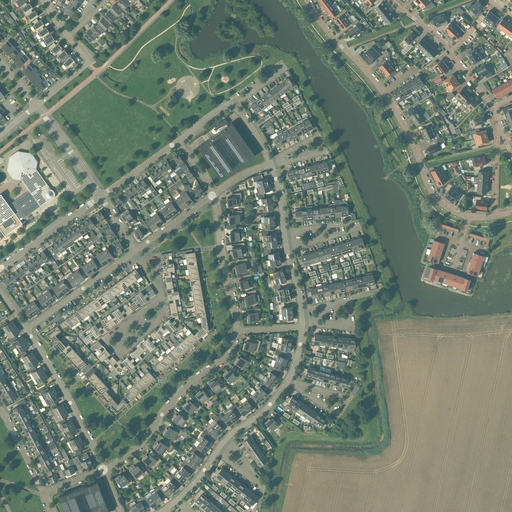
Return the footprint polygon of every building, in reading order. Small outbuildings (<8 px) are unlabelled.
[(125,0),(118,0),(119,1),(117,4),(126,13),(128,10),(126,7),(129,3),(125,0)] [(332,4),(329,0),(328,0),(321,6),(324,10),(332,4)] [(376,0),(366,0),(362,4),(366,8),(376,0)] [(435,6),(431,1),(431,0),(423,0),(419,4),(423,9),(425,6),(428,9),(435,6)] [(478,1),(470,10),(478,17),(482,12),(480,10),(483,6),(478,1)] [(26,2),(20,5),(22,8),(18,11),(22,16),(25,13),(31,9),(33,8),(29,3),(27,4),(26,2)] [(70,2),(67,6),(74,11),(75,10),(76,11),(78,8),(70,2)] [(374,8),(378,13),(385,6),(382,2),(374,8)] [(126,13),(117,4),(115,6),(113,5),(109,9),(111,11),(116,16),(117,16),(120,12),(123,15),(126,13)] [(328,14),(335,8),(332,4),(324,10),(328,14)] [(73,13),(74,11),(67,6),(63,11),(66,12),(66,13),(66,14),(67,14),(67,15),(68,14),(72,17),(74,13),(73,13)] [(378,13),(381,16),(389,10),(385,6),(378,13)] [(328,14),(331,19),(339,13),(335,8),(328,14)] [(31,9),(25,13),(27,15),(25,17),(29,22),(38,15),(35,10),(33,12),(31,9)] [(349,17),(345,12),(346,11),(345,9),(339,13),(340,16),(334,20),(338,26),(339,25),(349,17)] [(381,16),(384,20),(392,14),(389,10),(381,16)] [(111,11),(109,13),(108,12),(103,16),(105,18),(105,17),(111,23),(114,19),(115,20),(118,17),(117,16),(116,16),(111,11)] [(487,25),(494,15),(489,11),(485,16),(482,14),(478,18),(487,25)] [(395,19),(392,14),(384,20),(388,25),(395,19)] [(448,23),(444,14),(433,18),(436,25),(440,23),(441,26),(448,23)] [(499,18),(494,15),(487,25),(492,29),(499,18)] [(349,17),(339,25),(342,30),(351,23),(353,26),(359,21),(357,19),(353,21),(350,16),(349,17)] [(14,21),(10,17),(5,22),(9,25),(14,21)] [(105,17),(105,18),(103,20),(102,19),(98,23),(105,30),(108,26),(111,29),(114,26),(111,23),(105,17)] [(36,31),(37,30),(42,26),(44,25),(41,19),(38,21),(37,18),(31,22),(33,25),(32,25),(36,31)] [(502,29),(507,22),(503,19),(497,26),(502,29)] [(511,25),(507,22),(502,29),(506,33),(511,25)] [(98,23),(96,25),(95,24),(94,25),(93,24),(90,28),(91,29),(98,36),(98,35),(101,32),(102,33),(105,30),(98,23)] [(451,23),(444,30),(448,33),(455,27),(454,27),(451,23)] [(455,27),(448,33),(452,37),(458,30),(461,28),(457,24),(454,27),(455,27)] [(347,33),(351,38),(355,34),(356,35),(361,31),(357,25),(347,33)] [(41,38),(42,37),(47,34),(49,32),(46,27),(44,29),(42,26),(37,30),(38,32),(38,33),(41,38)] [(458,30),(452,37),(456,41),(462,34),(462,35),(465,32),(464,31),(461,28),(458,30)] [(91,29),(89,31),(88,30),(84,34),(86,37),(86,38),(86,39),(87,39),(88,39),(91,42),(94,38),(95,39),(98,36),(98,35),(98,36),(91,29)] [(407,46),(401,52),(404,55),(413,46),(410,43),(417,36),(417,35),(417,34),(414,31),(414,32),(413,31),(409,35),(408,34),(405,38),(406,38),(403,42),(407,46)] [(0,40),(0,41),(2,43),(4,41),(9,37),(10,35),(8,33),(7,35),(5,37),(1,32),(0,33),(0,40)] [(41,38),(40,39),(42,41),(43,41),(47,46),(55,40),(56,39),(54,36),(53,37),(51,35),(49,36),(47,34),(42,37),(41,38)] [(12,44),(14,43),(10,38),(1,46),(4,51),(5,50),(12,44)] [(427,42),(423,38),(416,45),(420,49),(427,42)] [(368,58),(376,51),(378,49),(374,45),(376,43),(374,41),(367,43),(371,47),(364,54),(368,58)] [(56,45),(54,42),(48,48),(50,50),(50,51),(54,55),(55,54),(57,52),(60,49),(62,47),(58,43),(56,45)] [(430,45),(427,42),(420,49),(424,52),(430,45)] [(5,50),(8,54),(15,48),(12,44),(5,50)] [(434,49),(430,45),(424,52),(427,56),(434,49)] [(15,48),(8,54),(12,58),(19,52),(22,50),(18,46),(15,48)] [(478,47),(467,54),(470,59),(481,53),(478,47)] [(61,61),(62,61),(64,58),(67,56),(68,54),(64,50),(62,51),(60,49),(55,54),(58,56),(57,57),(61,61)] [(368,58),(372,63),(381,55),(381,54),(384,52),(383,51),(381,52),(378,49),(376,51),(368,58)] [(438,53),(434,49),(427,56),(431,60),(438,53)] [(22,56),(19,52),(12,58),(15,62),(22,56)] [(481,53),(470,59),(473,65),(481,60),(483,62),(489,59),(487,56),(484,58),(481,53)] [(15,62),(15,63),(19,67),(20,65),(22,68),(25,65),(30,61),(31,60),(26,54),(23,57),(22,56),(15,62)] [(382,65),(379,67),(382,72),(393,63),(389,59),(390,58),(388,55),(385,58),(380,62),(382,65)] [(69,58),(67,56),(64,58),(62,61),(61,61),(67,68),(75,61),(71,56),(69,58)] [(437,63),(435,60),(430,65),(436,72),(437,71),(446,64),(443,59),(437,63)] [(393,63),(382,72),(386,76),(389,74),(391,76),(397,72),(394,70),(397,68),(393,63)] [(25,74),(32,68),(29,64),(21,70),(25,75),(26,74),(25,74)] [(450,69),(446,64),(437,71),(441,75),(450,69)] [(487,65),(477,71),(477,72),(478,75),(479,75),(481,77),(485,75),(487,78),(493,74),(487,65)] [(29,78),(36,73),(32,68),(25,74),(26,74),(29,78)] [(29,78),(32,82),(39,77),(36,73),(29,78)] [(32,82),(36,86),(36,87),(43,81),(46,79),(43,75),(40,77),(39,77),(32,82)] [(456,80),(453,75),(444,81),(447,86),(448,86),(456,80)] [(419,76),(414,79),(419,87),(420,89),(425,86),(419,76)] [(286,78),(282,81),(289,89),(294,86),(294,85),(295,84),(293,79),(290,81),(288,79),(288,78),(289,78),(288,78),(286,79),(286,78)] [(414,79),(410,81),(415,90),(416,92),(420,89),(419,87),(414,79)] [(460,84),(456,80),(448,86),(447,86),(446,87),(449,92),(460,84)] [(36,87),(36,86),(35,87),(39,91),(42,89),(43,90),(48,86),(47,84),(46,85),(43,81),(36,87)] [(279,86),(284,93),(289,89),(282,81),(279,83),(280,85),(279,86)] [(410,81),(406,84),(411,92),(415,90),(410,81)] [(510,90),(506,82),(501,85),(506,93),(510,90)] [(406,84),(401,87),(406,95),(408,97),(412,94),(411,92),(406,84)] [(279,96),(284,93),(279,86),(278,86),(277,85),(273,87),(279,96)] [(506,93),(501,85),(497,87),(501,95),(506,93)] [(275,99),(279,96),(273,87),(270,90),(271,91),(270,92),(275,99)] [(401,87),(397,90),(402,98),(404,100),(408,97),(406,95),(401,87)] [(501,95),(497,87),(492,90),(497,98),(501,95)] [(463,88),(454,97),(459,101),(460,99),(467,92),(463,88)] [(397,90),(392,93),(399,103),(404,100),(402,98),(397,90)] [(264,94),(271,104),(276,101),(275,99),(270,92),(268,93),(267,91),(264,94)] [(460,99),(459,101),(462,104),(464,103),(470,96),(467,92),(460,99)] [(452,93),(447,99),(449,101),(455,95),(452,93)] [(267,107),(271,104),(264,94),(261,96),(262,98),(260,99),(267,107)] [(464,103),(462,104),(466,108),(467,106),(468,106),(474,99),(470,96),(464,103)] [(255,101),(261,109),(262,111),(267,107),(260,99),(259,100),(258,98),(255,101)] [(467,106),(466,108),(470,112),(478,103),(474,99),(468,106),(467,106)] [(256,113),(261,109),(255,101),(251,103),(252,105),(251,106),(252,107),(249,109),(252,113),(255,111),(256,113)] [(417,105),(407,112),(411,117),(418,111),(419,111),(421,110),(417,105)] [(511,111),(511,105),(503,109),(503,110),(504,112),(505,114),(511,111)] [(418,111),(411,117),(413,121),(421,115),(419,111),(418,111)] [(421,115),(413,121),(417,125),(424,120),(426,119),(424,115),(423,114),(421,115)] [(475,129),(482,127),(480,123),(486,121),(486,120),(487,119),(485,115),(484,116),(484,115),(479,117),(478,116),(474,117),(475,119),(472,120),(475,129)] [(302,120),(307,130),(308,129),(309,131),(316,127),(314,122),(310,123),(307,118),(302,120)] [(296,122),(297,123),(303,134),(307,132),(306,130),(307,130),(302,120),(302,119),(296,122)] [(218,128),(220,131),(221,129),(227,125),(223,120),(218,124),(218,123),(214,126),(217,129),(218,128)] [(427,127),(421,130),(423,135),(436,129),(432,121),(425,124),(427,127)] [(231,123),(227,125),(221,129),(220,131),(243,164),(255,156),(231,123)] [(297,123),(292,126),(297,135),(298,134),(299,136),(303,134),(297,123)] [(297,135),(292,126),(287,129),(293,140),(297,138),(296,136),(297,135)] [(293,140),(287,129),(286,127),(281,130),(287,141),(288,140),(289,142),(293,140)] [(432,141),(439,138),(436,129),(423,135),(426,140),(431,138),(432,141)] [(479,129),(471,131),(471,134),(473,134),(474,139),(487,136),(486,130),(480,132),(479,129)] [(286,141),(287,141),(281,130),(276,133),(278,136),(283,145),(287,143),(286,141)] [(278,136),(273,138),(273,140),(271,141),(273,146),(276,145),(277,146),(278,145),(279,147),(283,145),(278,136)] [(476,145),(472,146),(473,149),(479,148),(478,145),(489,142),(487,136),(474,139),(476,145)] [(233,172),(209,139),(197,147),(221,180),(233,172)] [(445,142),(444,141),(438,144),(438,143),(427,148),(427,149),(426,150),(428,154),(429,153),(430,154),(434,152),(435,153),(439,151),(438,150),(442,148),(440,144),(445,142)] [(31,153),(18,151),(10,157),(8,170),(13,178),(20,179),(28,191),(9,205),(1,194),(0,195),(0,234),(2,233),(5,236),(22,223),(20,220),(39,206),(48,200),(49,200),(50,200),(51,199),(52,199),(53,198),(54,198),(54,197),(55,196),(55,195),(55,193),(55,192),(54,191),(54,190),(53,190),(52,189),(51,189),(50,188),(50,187),(36,168),(37,161),(31,153)] [(175,172),(176,174),(182,170),(187,167),(178,154),(173,158),(181,168),(175,172)] [(474,159),(472,159),(472,160),(473,167),(474,171),(481,169),(480,165),(487,164),(485,156),(474,159)] [(322,164),(321,164),(323,172),(332,170),(330,160),(322,162),(322,164)] [(163,165),(170,175),(174,172),(167,162),(163,165)] [(315,163),(317,174),(323,172),(321,164),(319,164),(319,162),(315,163)] [(159,168),(164,176),(166,178),(170,175),(163,165),(159,168)] [(306,177),(312,175),(310,167),(308,167),(308,165),(304,166),(306,177)] [(444,170),(441,165),(431,171),(434,176),(444,170)] [(187,167),(182,170),(191,182),(196,179),(187,167)] [(164,176),(159,168),(154,172),(159,179),(164,176)] [(295,179),(301,178),(299,170),(297,170),(296,168),(292,169),(295,179)] [(295,179),(292,169),(288,170),(289,172),(287,172),(288,174),(285,175),(286,180),(289,179),(289,181),(295,179)] [(434,176),(436,181),(447,175),(444,170),(434,176)] [(155,182),(159,179),(154,172),(149,175),(150,175),(153,180),(151,181),(155,187),(157,185),(155,182)] [(261,175),(258,176),(252,177),(254,182),(257,182),(258,187),(268,185),(268,183),(269,183),(267,178),(262,180),(261,175)] [(436,181),(439,186),(450,180),(447,175),(436,181)] [(139,183),(146,192),(150,189),(152,192),(154,190),(149,183),(147,184),(143,180),(144,180),(143,179),(139,183)] [(203,193),(197,182),(194,183),(194,185),(195,187),(194,188),(196,192),(193,193),(191,194),(194,198),(195,197),(203,193)] [(134,186),(139,193),(141,196),(146,192),(139,183),(134,186)] [(457,189),(449,183),(445,189),(448,191),(444,196),(449,199),(457,189)] [(268,186),(268,185),(258,187),(256,188),(257,192),(255,193),(256,197),(257,197),(263,195),(263,192),(271,190),(270,186),(268,186)] [(135,196),(139,193),(134,186),(130,189),(135,196)] [(179,194),(181,196),(187,205),(192,201),(189,197),(191,195),(186,187),(184,189),(185,190),(179,194)] [(125,192),(122,194),(125,198),(128,196),(131,199),(135,196),(130,189),(125,192)] [(449,199),(454,203),(458,198),(461,200),(465,195),(457,189),(449,199)] [(241,199),(241,192),(232,194),(232,197),(227,198),(228,198),(228,200),(227,200),(227,207),(234,206),(234,205),(238,205),(238,199),(241,199)] [(125,198),(122,194),(114,199),(119,207),(124,204),(122,200),(125,198)] [(262,205),(272,203),(272,202),(273,201),(272,197),(264,199),(263,195),(257,197),(258,200),(261,199),(262,205)] [(187,205),(181,196),(176,200),(175,199),(173,201),(177,206),(179,204),(182,208),(187,205)] [(474,200),(476,200),(476,208),(487,209),(488,201),(481,200),(481,197),(474,196),(474,200)] [(177,206),(173,201),(172,201),(171,200),(165,204),(166,207),(172,215),(177,212),(174,208),(177,206)] [(260,211),(260,214),(266,214),(266,210),(274,209),(273,205),(272,205),(272,203),(262,205),(263,211),(260,211)] [(157,209),(162,216),(164,215),(167,219),(172,215),(166,207),(161,210),(161,209),(160,210),(158,208),(157,209)] [(152,217),(158,226),(163,222),(160,218),(162,216),(157,209),(154,211),(156,214),(152,217)] [(298,222),(302,221),(301,211),(301,209),(295,209),(295,213),(292,213),(293,219),(296,218),(296,220),(298,220),(298,222)] [(242,216),(242,210),(234,211),(234,214),(229,215),(230,215),(230,217),(228,217),(229,224),(235,224),(235,223),(239,222),(239,223),(240,223),(239,217),(242,216)] [(105,218),(100,211),(93,216),(92,216),(95,221),(99,219),(100,221),(105,218)] [(129,212),(124,215),(131,226),(131,225),(137,222),(135,219),(134,220),(129,212)] [(266,214),(260,214),(261,217),(264,217),(264,223),(274,222),(274,220),(275,220),(275,216),(267,217),(266,214)] [(153,229),(158,226),(152,217),(147,221),(146,220),(144,222),(147,227),(150,225),(153,229)] [(90,218),(85,221),(90,228),(95,225),(90,218)] [(90,228),(85,221),(81,224),(86,232),(90,228)] [(262,233),(268,232),(268,229),(276,228),(276,224),(274,224),(274,222),(264,223),(261,223),(261,229),(262,233)] [(86,232),(81,224),(76,228),(81,235),(83,237),(88,234),(86,232)] [(144,236),(137,225),(132,228),(139,239),(144,236)] [(116,237),(110,226),(105,230),(110,237),(112,240),(116,237)] [(243,233),(243,227),(235,227),(235,231),(230,231),(230,232),(231,232),(231,234),(229,234),(230,241),(237,240),(236,239),(241,239),(241,233),(243,233)] [(76,228),(72,231),(77,238),(81,235),(76,228)] [(77,238),(72,231),(67,234),(73,241),(77,238)] [(268,232),(262,233),(262,236),(263,242),(266,242),(266,241),(276,240),(276,238),(277,238),(276,234),(268,235),(268,232)] [(67,234),(63,237),(68,244),(70,246),(70,247),(75,244),(73,241),(67,234)] [(357,239),(356,240),(359,250),(364,248),(361,236),(356,238),(357,239)] [(68,244),(63,237),(59,240),(64,247),(65,249),(70,246),(68,244)] [(359,250),(356,240),(354,240),(353,239),(350,240),(353,252),(359,250)] [(59,240),(54,243),(61,253),(66,250),(65,249),(64,247),(59,240)] [(264,248),(264,251),(270,250),(270,247),(278,246),(277,242),(276,242),(276,240),(266,241),(266,242),(267,247),(264,248)] [(348,254),(353,252),(350,240),(346,241),(346,243),(345,243),(348,254)] [(445,243),(439,241),(434,240),(433,245),(443,248),(445,243)] [(124,250),(120,242),(115,245),(117,249),(114,251),(116,255),(124,250)] [(245,248),(244,242),(236,244),(237,247),(232,248),(233,248),(233,250),(231,251),(233,257),(239,256),(239,255),(243,254),(243,255),(244,255),(243,249),(245,248)] [(339,243),(342,255),(348,254),(345,243),(343,244),(343,242),(339,243)] [(61,253),(54,243),(50,247),(54,253),(52,254),(56,260),(58,258),(57,256),(61,253)] [(342,255),(339,243),(335,244),(335,246),(334,247),(336,255),(337,257),(342,255)] [(328,247),(331,257),(336,255),(334,247),(332,247),(332,245),(328,247)] [(433,245),(431,250),(442,253),(443,248),(433,245)] [(107,249),(102,253),(108,261),(113,258),(110,254),(113,252),(109,247),(106,248),(107,249)] [(325,258),(331,257),(328,247),(324,248),(324,250),(323,250),(325,258)] [(186,259),(196,257),(195,252),(192,252),(192,249),(182,251),(183,254),(185,253),(186,259)] [(321,249),(317,250),(320,260),(320,261),(326,260),(325,258),(323,250),(321,251),(321,249)] [(270,250),(264,251),(265,255),(268,254),(269,260),(279,258),(279,256),(280,256),(279,252),(271,254),(270,250)] [(315,262),(320,260),(317,250),(313,251),(313,253),(312,254),(315,262)] [(431,250),(429,254),(440,258),(442,253),(431,250)] [(39,254),(44,262),(46,264),(50,261),(51,262),(53,260),(49,254),(47,256),(44,251),(39,254)] [(309,264),(315,262),(312,254),(310,254),(310,252),(306,253),(309,264)] [(485,256),(480,254),(474,252),(472,257),(483,261),(485,256)] [(108,261),(102,253),(97,256),(97,255),(94,257),(98,262),(100,261),(103,265),(108,261)] [(163,268),(174,267),(173,263),(169,264),(168,256),(172,255),(172,253),(161,254),(162,262),(166,261),(166,264),(162,265),(163,268)] [(309,264),(306,253),(302,255),(303,257),(301,257),(301,259),(298,260),(300,265),(303,264),(304,267),(310,265),(309,264)] [(39,254),(35,257),(40,265),(44,262),(39,254)] [(428,259),(438,263),(440,258),(429,254),(428,259)] [(92,260),(87,263),(94,272),(98,268),(96,264),(98,262),(94,257),(93,255),(90,257),(92,260)] [(35,257),(30,261),(37,270),(42,267),(40,265),(35,257)] [(471,262),(481,266),(483,261),(472,257),(471,262)] [(248,264),(247,258),(239,260),(240,263),(235,264),(235,265),(236,264),(236,267),(235,267),(236,274),(243,272),(242,271),(246,270),(247,271),(247,270),(246,264),(248,264)] [(279,258),(269,260),(271,266),(268,266),(269,270),(275,268),(274,265),(282,263),(281,259),(280,259),(279,258)] [(26,264),(31,271),(32,273),(37,270),(30,261),(26,264)] [(469,267),(480,271),(481,266),(471,262),(469,267)] [(94,272),(87,263),(83,267),(81,264),(78,266),(79,268),(83,273),(86,271),(89,275),(94,272)] [(27,274),(31,271),(26,264),(21,267),(27,274)] [(428,266),(426,272),(430,273),(428,278),(433,279),(437,268),(432,266),(432,267),(428,266)] [(21,267),(17,270),(22,277),(27,274),(21,267)] [(165,282),(172,281),(170,271),(175,270),(174,267),(163,268),(164,272),(168,272),(168,275),(164,275),(165,282)] [(468,272),(478,276),(480,271),(469,267),(468,272)] [(77,270),(73,274),(79,282),(84,279),(81,275),(83,273),(79,268),(77,270)] [(276,272),(275,268),(269,270),(270,274),(273,273),(274,278),(284,275),(284,274),(285,273),(283,269),(276,272)] [(437,268),(433,279),(438,280),(442,270),(437,268)] [(135,269),(131,272),(136,280),(141,277),(142,278),(144,276),(141,271),(138,273),(135,269)] [(17,270),(13,273),(18,280),(20,283),(24,280),(22,277),(17,270)] [(442,270),(438,280),(443,282),(446,271),(442,270)] [(79,282),(73,274),(71,271),(64,277),(65,278),(69,283),(71,282),(74,286),(79,282)] [(446,271),(443,282),(448,284),(451,273),(446,271)] [(126,275),(132,283),(136,280),(131,272),(126,275)] [(366,276),(369,286),(372,285),(372,284),(374,283),(372,272),(365,274),(366,276)] [(13,273),(8,276),(13,284),(18,280),(13,273)] [(252,279),(250,273),(243,276),(244,279),(239,280),(239,281),(240,280),(241,283),(239,283),(241,290),(247,288),(247,287),(251,285),(251,286),(250,280),(252,279)] [(451,273),(448,284),(453,285),(456,275),(451,273)] [(122,279),(128,286),(132,283),(126,275),(122,279)] [(285,277),(284,275),(274,278),(271,279),(273,285),(274,288),(280,286),(279,283),(287,280),(286,276),(285,277)] [(456,275),(453,285),(458,287),(461,276),(456,275)] [(15,286),(13,284),(8,276),(4,280),(6,283),(3,285),(9,292),(12,290),(11,289),(15,286)] [(462,288),(462,289),(466,277),(466,278),(461,276),(458,287),(462,288)] [(467,290),(471,279),(466,277),(462,289),(467,290)] [(63,281),(58,284),(64,293),(69,289),(66,285),(69,283),(65,278),(62,280),(63,281)] [(128,286),(122,279),(118,282),(123,290),(125,292),(129,289),(128,286)] [(172,281),(165,282),(167,289),(171,289),(171,292),(167,292),(168,296),(179,294),(178,291),(174,291),(172,281)] [(123,290),(118,282),(113,285),(119,293),(123,290)] [(322,286),(324,297),(328,296),(328,294),(329,294),(327,285),(327,283),(321,284),(321,286),(322,286)] [(64,293),(58,284),(53,288),(51,284),(49,286),(54,294),(56,292),(59,296),(64,293)] [(119,293),(113,285),(109,288),(114,296),(119,293)] [(156,295),(150,285),(147,287),(150,291),(144,295),(141,292),(138,294),(144,303),(147,301),(145,297),(148,296),(150,299),(156,295)] [(41,292),(43,295),(50,303),(55,300),(52,296),(54,294),(49,286),(41,292)] [(278,290),(279,296),(289,293),(289,292),(290,292),(289,287),(281,289),(280,286),(274,288),(275,291),(278,290)] [(114,296),(109,288),(104,291),(110,299),(112,302),(116,299),(114,296)] [(312,298),(318,297),(316,288),(310,289),(311,291),(307,292),(307,291),(308,297),(312,296),(313,298),(312,298)] [(257,295),(255,289),(248,292),(249,295),(244,296),(244,297),(245,296),(246,299),(244,299),(246,306),(252,304),(252,303),(256,302),(256,301),(260,300),(258,295),(257,295)] [(110,299),(104,291),(100,294),(106,302),(110,299)] [(278,305),(284,304),(284,301),(292,299),(291,295),(290,295),(289,293),(279,296),(276,296),(277,302),(278,305)] [(106,302),(100,294),(96,297),(101,305),(106,302)] [(144,303),(138,294),(135,296),(137,300),(131,304),(128,300),(126,302),(129,306),(133,311),(139,307),(136,304),(139,302),(141,305),(144,303)] [(179,294),(168,296),(168,300),(173,299),(173,302),(169,303),(170,310),(181,308),(181,306),(176,306),(175,299),(180,298),(179,294)] [(45,307),(50,303),(43,295),(39,298),(38,297),(36,299),(39,304),(42,303),(45,307)] [(103,308),(101,305),(96,297),(91,301),(97,308),(98,311),(103,308)] [(34,302),(29,305),(35,314),(40,310),(37,306),(39,304),(36,299),(33,301),(34,302)] [(97,308),(91,301),(87,304),(93,312),(97,308)] [(30,317),(35,314),(29,305),(28,304),(23,307),(22,307),(20,308),(25,315),(27,313),(30,317)] [(93,312),(87,304),(82,307),(88,315),(93,312)] [(285,307),(284,304),(278,305),(278,308),(281,308),(282,314),(292,313),(292,311),(293,311),(293,307),(285,307)] [(118,308),(115,310),(121,319),(125,317),(122,314),(125,312),(127,315),(133,311),(129,306),(121,312),(118,308)] [(88,315),(82,307),(78,310),(84,318),(88,315)] [(181,308),(170,310),(171,317),(175,317),(175,319),(172,322),(169,319),(166,322),(174,330),(177,328),(174,324),(179,320),(177,312),(182,311),(181,308)] [(260,314),(260,308),(252,309),(253,312),(248,313),(249,313),(249,315),(247,316),(247,322),(254,322),(254,320),(258,320),(258,321),(259,320),(258,314),(260,314)] [(84,318),(78,310),(74,313),(79,321),(84,318)] [(118,322),(121,319),(115,310),(112,312),(114,316),(108,321),(106,317),(103,318),(106,322),(110,328),(116,323),(113,320),(116,318),(118,322)] [(79,321),(74,313),(69,316),(75,324),(79,321)] [(292,314),(292,313),(282,314),(282,319),(279,320),(280,323),(286,322),(286,319),(294,319),(293,314),(292,314)] [(75,324),(69,316),(65,319),(68,324),(68,325),(70,328),(75,324)] [(200,317),(202,328),(208,330),(206,316),(200,317)] [(65,319),(57,325),(60,330),(68,325),(68,324),(65,319)] [(6,332),(15,327),(12,321),(8,324),(6,322),(0,325),(0,327),(1,329),(3,327),(6,332)] [(95,324),(93,326),(92,327),(99,336),(102,334),(99,330),(102,328),(104,332),(110,328),(106,322),(98,328),(95,324)] [(174,330),(166,322),(163,324),(166,328),(164,330),(161,327),(156,331),(160,336),(168,329),(171,333),(174,330)] [(60,330),(57,325),(46,333),(55,334),(60,330)] [(15,327),(6,332),(10,337),(7,339),(9,342),(11,340),(16,337),(14,334),(19,332),(15,327)] [(95,338),(99,336),(92,327),(91,328),(89,329),(92,333),(85,337),(83,333),(79,336),(86,345),(93,340),(91,337),(93,335),(95,338)] [(208,330),(202,328),(194,335),(198,339),(208,330)] [(148,338),(145,341),(153,349),(156,347),(153,343),(158,338),(161,342),(163,340),(160,336),(156,331),(151,336),(153,339),(151,341),(148,338)] [(187,336),(194,343),(198,339),(194,335),(191,332),(187,336)] [(55,334),(46,333),(55,343),(59,339),(61,337),(58,334),(56,336),(55,334)] [(282,338),(281,343),(291,345),(291,344),(292,344),(293,340),(285,338),(285,335),(279,334),(279,337),(282,338)] [(320,346),(320,344),(321,335),(314,334),(314,335),(315,335),(315,337),(311,336),(310,342),(311,342),(311,341),(314,342),(313,346),(320,346)] [(187,336),(183,339),(190,347),(194,343),(187,336)] [(13,342),(16,347),(25,342),(22,337),(18,339),(16,337),(11,340),(12,343),(13,342)] [(186,350),(190,347),(183,339),(181,337),(177,341),(179,343),(186,350)] [(261,341),(252,338),(251,341),(246,340),(247,341),(246,343),(245,342),(243,349),(249,351),(249,349),(253,351),(254,351),(257,352),(261,341)] [(59,339),(55,343),(61,351),(66,347),(66,346),(59,339)] [(93,345),(90,348),(92,351),(96,348),(98,350),(100,353),(97,356),(99,359),(108,351),(105,348),(102,351),(100,349),(103,346),(98,341),(93,345)] [(153,349),(145,341),(143,343),(145,346),(143,349),(140,346),(135,350),(139,355),(147,348),(150,352),(153,349)] [(25,342),(16,347),(19,352),(17,354),(19,357),(20,356),(20,355),(26,352),(24,349),(28,347),(25,342)] [(179,343),(175,347),(182,354),(186,350),(179,343)] [(275,351),(282,353),(282,350),(291,352),(291,347),(290,347),(291,345),(281,343),(279,349),(276,349),(275,351)] [(61,351),(65,355),(72,348),(69,344),(66,346),(66,347),(61,351)] [(182,354),(175,347),(171,350),(178,357),(182,354)] [(72,348),(65,355),(69,359),(76,352),(72,348)] [(127,357),(124,360),(132,368),(135,366),(132,362),(138,357),(141,360),(143,359),(139,355),(135,350),(130,355),(132,358),(130,360),(127,357)] [(178,357),(171,350),(167,354),(174,361),(178,357)] [(110,354),(108,351),(99,359),(102,361),(105,358),(112,366),(113,365),(117,362),(112,356),(109,359),(107,357),(110,354)] [(278,355),(275,361),(285,365),(286,363),(287,364),(288,360),(281,356),(282,353),(275,351),(275,354),(278,355)] [(23,358),(26,363),(35,357),(32,352),(27,355),(26,352),(20,355),(20,356),(22,358),(23,358)] [(76,352),(69,359),(72,363),(80,356),(76,352)] [(170,365),(174,361),(167,354),(165,352),(161,355),(163,358),(170,365)] [(253,359),(246,355),(244,358),(240,356),(241,356),(239,358),(238,357),(234,363),(240,367),(240,366),(244,368),(244,369),(247,363),(250,365),(253,359)] [(80,356),(72,363),(76,367),(83,360),(80,356)] [(35,357),(26,363),(29,368),(28,368),(30,371),(35,368),(34,365),(38,362),(35,357)] [(166,368),(170,365),(163,358),(159,361),(166,368)] [(83,360),(76,367),(80,371),(82,369),(84,372),(85,373),(92,366),(85,359),(83,360)] [(132,368),(124,360),(122,362),(124,365),(122,368),(119,364),(116,368),(113,365),(112,366),(109,369),(113,374),(114,376),(115,376),(118,373),(118,374),(126,367),(129,371),(132,368)] [(155,365),(152,367),(156,371),(158,369),(161,372),(166,368),(159,361),(155,365)] [(285,365),(275,361),(273,366),(270,365),(269,368),(274,371),(276,368),(284,371),(285,367),(284,366),(285,365)] [(305,376),(311,377),(314,368),(313,368),(314,366),(309,365),(309,367),(308,367),(307,369),(304,368),(304,367),(303,372),(306,373),(306,376),(305,375),(305,376)] [(35,368),(30,371),(31,374),(32,373),(35,378),(44,373),(41,367),(37,370),(35,368)] [(90,383),(98,376),(99,375),(92,367),(86,374),(88,377),(87,378),(90,383)] [(274,371),(269,368),(268,370),(270,372),(267,377),(276,383),(277,381),(277,382),(280,378),(273,374),(274,371)] [(316,380),(319,370),(314,368),(311,377),(313,378),(313,379),(316,380)] [(142,372),(144,375),(151,382),(155,378),(148,371),(146,369),(142,372)] [(227,370),(222,375),(227,379),(228,379),(231,382),(232,381),(234,383),(237,380),(238,381),(242,376),(236,370),(233,372),(230,369),(230,370),(229,371),(227,370)] [(322,380),(325,372),(319,370),(316,380),(320,381),(321,380),(322,380)] [(47,378),(44,373),(35,378),(38,383),(36,385),(38,388),(45,384),(43,380),(47,378)] [(333,383),(336,375),(330,373),(327,383),(331,384),(331,383),(333,383)] [(151,382),(144,375),(140,378),(147,386),(151,382)] [(261,380),(259,383),(264,386),(266,384),(273,388),(276,385),(275,384),(276,383),(267,377),(264,375),(261,380)] [(94,387),(101,380),(98,376),(90,383),(94,387)] [(341,376),(338,386),(342,387),(342,386),(344,387),(345,383),(349,384),(350,379),(351,379),(341,376)] [(0,382),(0,387),(0,388),(11,382),(8,377),(5,379),(0,382)] [(140,378),(136,382),(143,389),(147,386),(140,378)] [(220,383),(217,379),(217,380),(215,381),(214,380),(208,383),(212,389),(213,388),(216,392),(215,392),(220,389),(222,391),(227,388),(223,381),(220,383)] [(98,391),(105,384),(101,380),(94,387),(98,391)] [(0,388),(3,393),(13,387),(11,382),(0,388)] [(136,382),(132,386),(139,393),(143,389),(136,382)] [(260,387),(256,391),(263,398),(264,397),(265,398),(268,395),(262,389),(264,386),(259,383),(258,385),(260,387)] [(105,384),(98,391),(101,395),(106,391),(109,388),(105,384)] [(135,396),(139,393),(132,386),(128,389),(130,392),(135,396)] [(16,391),(13,387),(3,393),(6,398),(16,391)] [(40,392),(44,400),(56,394),(53,388),(49,391),(47,388),(40,392)] [(206,393),(202,389),(203,390),(201,391),(200,390),(194,394),(199,399),(200,399),(202,402),(202,403),(207,399),(208,401),(213,397),(208,391),(206,393)] [(21,399),(19,396),(16,391),(6,398),(9,403),(10,402),(9,402),(14,399),(16,402),(21,399)] [(108,402),(112,398),(106,391),(101,395),(108,402)] [(249,393),(247,395),(251,400),(254,398),(260,403),(263,400),(262,400),(263,398),(256,391),(252,396),(249,393)] [(130,392),(123,399),(127,403),(135,396),(130,392)] [(59,399),(56,394),(44,400),(47,405),(49,404),(50,407),(56,404),(55,401),(59,399)] [(251,400),(247,395),(245,397),(247,400),(242,403),(248,412),(250,411),(254,409),(249,402),(251,400)] [(291,409),(292,408),(297,400),(292,396),(292,397),(291,399),(288,396),(285,401),(288,403),(286,406),(291,409)] [(117,412),(118,404),(112,398),(108,402),(117,412)] [(127,403),(123,399),(118,404),(117,412),(127,403)] [(13,409),(15,414),(23,410),(26,408),(24,404),(26,403),(24,400),(17,403),(18,406),(13,409),(13,408),(13,409)] [(193,404),(190,400),(189,400),(190,401),(189,403),(187,401),(182,406),(187,411),(188,410),(191,413),(191,414),(195,409),(197,411),(201,407),(196,401),(193,404)] [(292,408),(297,411),(303,402),(299,400),(299,401),(297,400),(292,408)] [(303,402),(297,411),(301,414),(307,406),(305,405),(306,404),(303,402)] [(248,412),(242,403),(237,407),(235,404),(233,405),(236,411),(239,409),(244,416),(247,413),(248,412)] [(57,406),(56,404),(50,407),(51,408),(50,409),(54,416),(56,414),(55,414),(65,409),(62,404),(57,406)] [(230,407),(225,411),(227,413),(233,422),(234,421),(235,422),(239,419),(234,412),(236,411),(233,405),(230,407)] [(307,406),(301,414),(306,417),(312,409),(309,406),(308,407),(307,406)] [(59,423),(65,420),(63,417),(68,415),(65,409),(55,414),(56,414),(58,420),(57,420),(59,423)] [(312,409),(306,417),(311,421),(316,413),(314,412),(315,411),(312,409)] [(18,419),(26,415),(23,410),(15,414),(18,419)] [(191,418),(182,411),(180,414),(178,413),(179,413),(178,415),(176,414),(172,420),(177,424),(178,423),(181,425),(181,426),(185,421),(187,422),(191,418)] [(233,422),(227,413),(222,417),(221,414),(217,417),(221,422),(224,419),(229,426),(232,423),(233,422)] [(311,421),(315,424),(321,415),(318,413),(317,414),(316,413),(311,421)] [(20,423),(28,419),(26,415),(18,419),(20,423)] [(221,422),(217,417),(216,415),(213,418),(214,420),(210,424),(219,433),(221,432),(221,433),(224,430),(218,424),(221,422)] [(325,417),(321,415),(315,424),(314,425),(319,429),(320,427),(324,430),(323,429),(326,425),(323,423),(326,420),(324,418),(325,417)] [(275,421),(272,417),(272,418),(271,420),(269,418),(264,423),(268,428),(269,427),(272,430),(272,431),(277,427),(278,428),(283,424),(278,419),(275,421)] [(23,428),(31,424),(28,419),(20,423),(23,428)] [(66,423),(65,420),(59,423),(60,426),(61,425),(64,430),(73,426),(71,420),(66,423)] [(33,423),(31,424),(23,428),(25,433),(33,429),(35,428),(33,423)] [(206,428),(203,432),(208,436),(210,433),(216,438),(219,435),(218,435),(219,433),(210,424),(206,428)] [(76,431),(73,426),(64,430),(66,436),(64,437),(65,440),(67,439),(73,436),(72,433),(76,431)] [(166,428),(163,434),(169,437),(169,436),(173,439),(176,434),(179,436),(180,434),(186,438),(189,434),(182,431),(175,426),(173,429),(169,426),(169,427),(168,429),(166,428)] [(36,434),(33,429),(25,433),(28,438),(36,434)] [(208,436),(203,432),(200,435),(203,437),(200,442),(208,447),(209,446),(210,447),(212,443),(206,439),(208,436)] [(38,439),(36,434),(28,438),(30,443),(38,439)] [(246,447),(254,441),(250,436),(249,438),(247,435),(247,434),(242,437),(245,441),(243,442),(242,441),(246,447)] [(74,439),(73,436),(67,439),(68,442),(69,441),(72,447),(81,442),(79,436),(74,439)] [(38,439),(30,443),(33,447),(41,443),(43,442),(41,437),(38,439)] [(164,444),(160,440),(160,441),(159,443),(157,442),(153,447),(158,451),(159,450),(163,453),(162,453),(163,454),(166,449),(169,451),(173,446),(166,441),(164,444)] [(248,452),(257,446),(254,441),(246,447),(247,448),(246,449),(248,452)] [(84,447),(81,442),(72,447),(75,452),(74,452),(75,455),(81,452),(80,449),(84,447)] [(208,447),(200,442),(196,447),(194,445),(192,448),(197,451),(199,448),(206,453),(208,449),(207,449),(208,447)] [(41,443),(33,447),(35,452),(43,448),(41,443)] [(260,451),(257,446),(248,452),(251,455),(252,455),(253,456),(260,451)] [(43,448),(35,452),(38,457),(46,453),(43,448)] [(196,454),(197,451),(192,448),(190,450),(193,452),(190,457),(199,463),(199,462),(200,462),(203,459),(196,454)] [(264,455),(260,451),(253,456),(254,458),(253,458),(255,461),(264,455)] [(46,453),(38,457),(40,462),(48,458),(46,453)] [(153,457),(149,453),(150,454),(148,456),(147,454),(142,459),(147,464),(147,463),(151,466),(150,466),(150,467),(151,466),(153,469),(162,460),(155,454),(153,457)] [(79,462),(82,468),(92,464),(88,455),(83,457),(85,460),(81,462),(81,461),(79,462)] [(198,464),(199,463),(190,457),(187,455),(184,460),(182,463),(187,466),(189,464),(196,468),(198,465),(198,464)] [(267,460),(264,455),(255,461),(257,465),(258,464),(259,466),(267,460)] [(51,456),(48,458),(40,462),(43,467),(51,463),(53,461),(51,456)] [(76,457),(73,459),(75,464),(78,470),(82,468),(79,462),(76,457)] [(62,464),(59,465),(61,470),(62,471),(64,476),(67,475),(75,471),(78,470),(75,464),(73,459),(69,460),(68,461),(71,467),(65,470),(64,469),(62,464)] [(43,467),(45,472),(56,466),(53,461),(51,463),(43,467)] [(179,471),(187,478),(188,477),(188,478),(191,474),(185,469),(187,466),(182,463),(180,465),(183,467),(179,471)] [(140,468),(137,464),(136,465),(137,465),(135,467),(134,465),(129,470),(133,475),(134,474),(137,477),(136,477),(137,478),(141,474),(144,477),(148,473),(143,466),(140,468)] [(215,477),(219,481),(226,472),(221,468),(221,469),(220,471),(217,468),(214,473),(214,472),(217,474),(215,477)] [(179,471),(177,469),(173,474),(170,476),(175,480),(177,478),(183,483),(186,480),(185,479),(187,478),(179,471)] [(58,471),(58,473),(53,475),(51,472),(46,474),(50,482),(64,476),(62,471),(61,470),(58,471)] [(219,481),(224,485),(231,476),(229,475),(230,474),(227,471),(226,472),(219,481)] [(126,478),(123,473),(123,474),(121,476),(120,474),(114,478),(118,483),(119,483),(121,486),(121,487),(126,484),(128,486),(133,482),(129,476),(126,478)] [(173,483),(175,480),(170,476),(168,478),(170,480),(166,484),(173,492),(174,491),(175,492),(178,489),(173,483)] [(231,476),(224,485),(228,488),(230,487),(236,478),(233,476),(232,477),(231,476)] [(230,487),(234,490),(240,483),(238,482),(239,481),(236,478),(230,487)] [(108,511),(97,481),(84,486),(93,511),(108,511)] [(240,483),(234,490),(238,494),(245,485),(242,483),(241,484),(240,483)] [(171,493),(173,492),(166,484),(161,488),(159,486),(157,487),(161,492),(164,490),(169,497),(172,494),(171,493)] [(245,485),(238,494),(243,497),(249,490),(247,489),(248,488),(245,485)] [(161,492),(157,487),(155,489),(150,492),(152,495),(157,504),(159,503),(159,504),(163,501),(158,494),(161,492)] [(202,488),(201,489),(200,488),(194,495),(195,496),(193,498),(196,500),(195,501),(200,505),(206,498),(201,494),(204,492),(201,489),(202,488)] [(249,490),(243,497),(247,501),(254,492),(251,490),(250,491),(249,490)] [(64,511),(79,511),(71,491),(58,496),(64,511)] [(257,495),(254,492),(247,501),(245,504),(250,507),(258,497),(256,496),(257,495)] [(142,497),(145,503),(148,501),(153,508),(156,505),(157,504),(152,495),(147,498),(145,496),(142,497)] [(143,504),(145,503),(142,497),(140,499),(141,501),(136,504),(139,511),(145,511),(146,511),(143,504)] [(200,505),(204,508),(204,509),(210,502),(206,498),(200,505)] [(207,511),(208,511),(214,506),(216,504),(211,500),(210,502),(204,509),(204,508),(203,509),(206,511),(207,511)] [(139,511),(136,504),(135,501),(126,505),(129,511),(132,510),(133,511),(139,511)]
